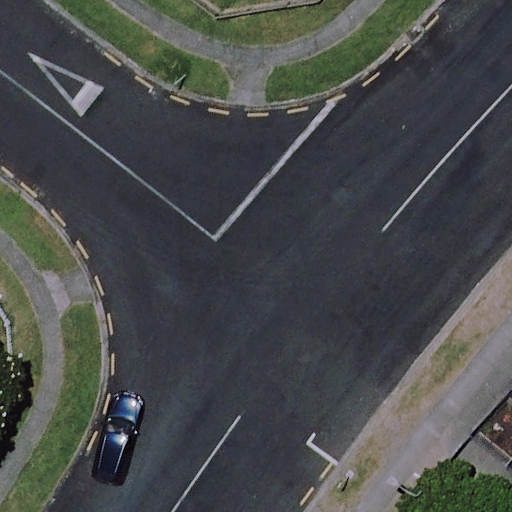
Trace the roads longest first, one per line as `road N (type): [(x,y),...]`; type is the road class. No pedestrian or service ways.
road 1 (residential): [(307,318),(0,73)]
road 2 (residential): [(511,86),(307,318)]
road 3 (residential): [(307,318),(176,511)]
